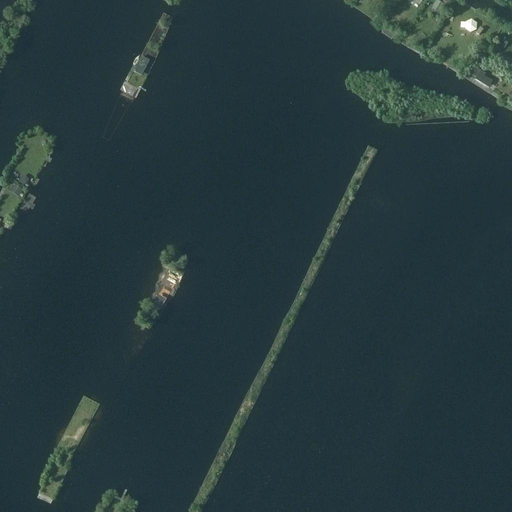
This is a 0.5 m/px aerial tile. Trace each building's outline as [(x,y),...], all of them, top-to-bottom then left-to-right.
[(466,23),(466,29),(470,33),(476,30),(476,24),(471,21),(466,23)] [(511,60),(503,55),(500,59),(511,66),(511,60)] [(141,57),(137,66),(144,70),(149,61),(141,57)] [(474,72),(472,75),(476,78),(475,80),(485,86),(488,80),(474,72)] [(22,178),(19,182),(24,186),(27,181),(22,178)] [(14,185),(11,190),(19,195),(22,190),(21,189),(22,187),(17,184),(16,186),(14,185)]
